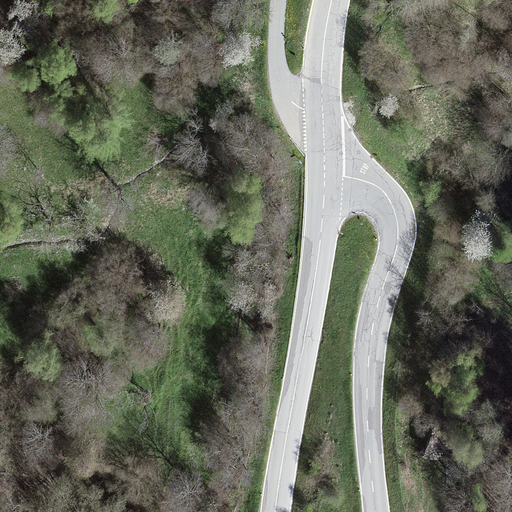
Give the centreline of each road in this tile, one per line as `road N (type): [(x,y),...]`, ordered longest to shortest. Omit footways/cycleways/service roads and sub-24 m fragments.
road 1 (tertiary): [(324,172),(378,186),(393,205),(397,230),(367,363),(376,511)]
road 2 (tertiary): [(275,511),(321,237),(324,172)]
road 3 (unclassified): [(324,108),(288,99),(276,69),(280,0)]
